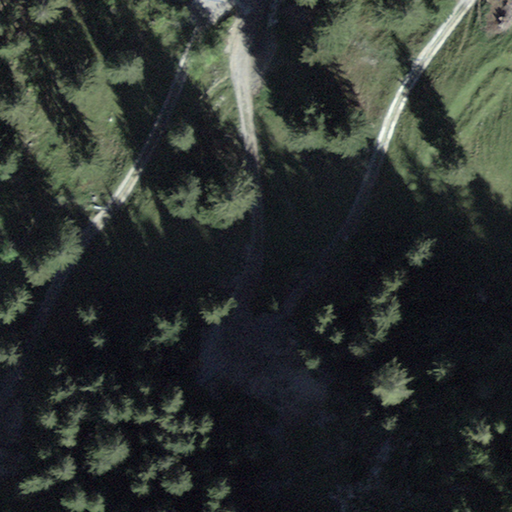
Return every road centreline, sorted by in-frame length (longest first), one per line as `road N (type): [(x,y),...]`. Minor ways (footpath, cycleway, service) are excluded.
road 1 (track): [(469,0),(408,86),(343,234),(276,325),(261,331),(249,329),(241,312),(254,272),(257,197),(234,64),(254,0)]
road 2 (track): [(218,0),(133,178),(64,270),(0,406)]
